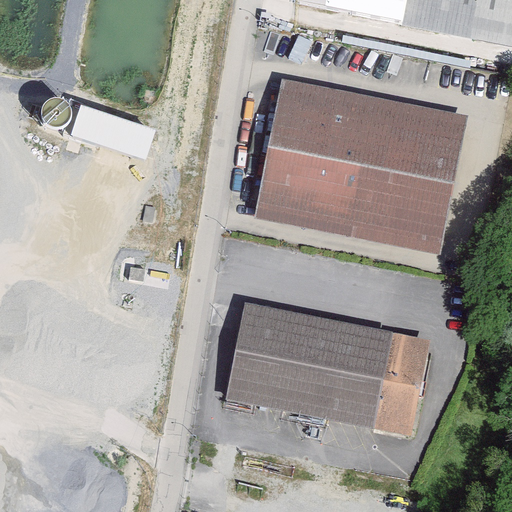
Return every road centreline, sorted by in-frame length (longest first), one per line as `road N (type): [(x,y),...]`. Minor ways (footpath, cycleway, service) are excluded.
road 1 (residential): [(165,511),(248,0)]
road 2 (unknown): [(237,71),(490,115)]
